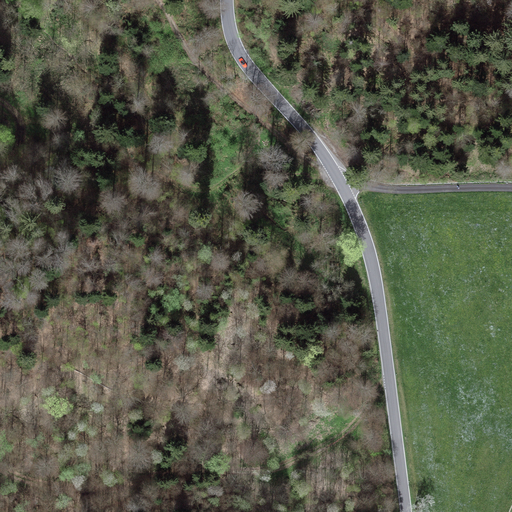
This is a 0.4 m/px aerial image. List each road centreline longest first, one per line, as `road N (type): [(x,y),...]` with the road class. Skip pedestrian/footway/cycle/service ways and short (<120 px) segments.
road 1 (tertiary): [(406,511),(376,281),(340,184)]
road 2 (track): [(157,0),(191,56),(340,184)]
road 3 (tertiary): [(340,184),(242,56),(227,0)]
road 4 (unclassified): [(340,184),(511,187)]
